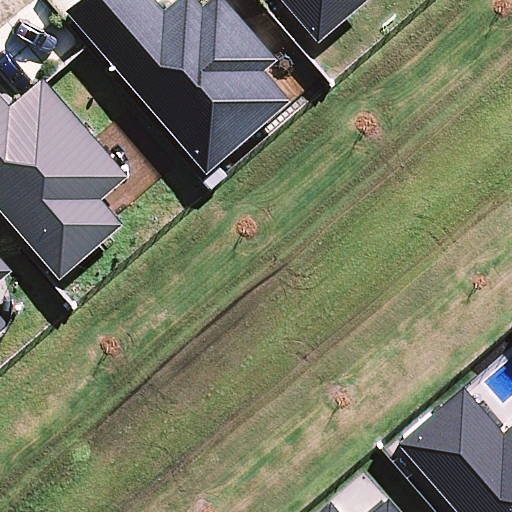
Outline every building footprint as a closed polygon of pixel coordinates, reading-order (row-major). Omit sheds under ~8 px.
[(68,0),(207,160),(290,87),(263,57),(276,47),(235,0),(68,0)] [(282,0),(319,42),(367,0),(282,0)] [(0,80),(0,196),(59,264),(121,211),(100,186),(127,163),(47,71),(43,65),(11,93),(0,80)] [(0,266),(10,257),(0,245),(0,266)] [(511,511),(511,409),(502,420),(462,371),(396,429),(467,511),(511,511)] [(351,511),(330,486),(300,511),(412,511),(387,483),(355,511),(351,511)]
